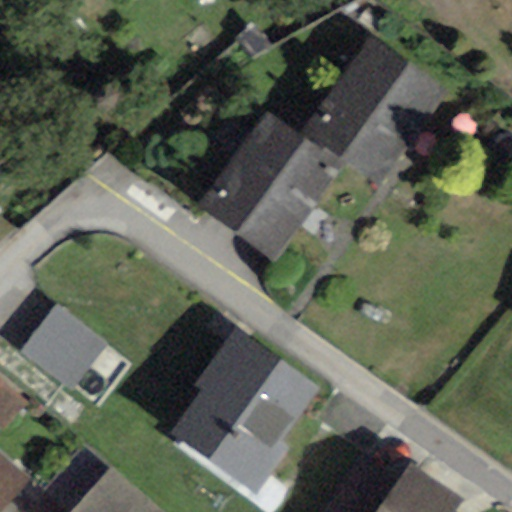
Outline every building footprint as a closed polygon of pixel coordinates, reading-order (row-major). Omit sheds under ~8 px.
[(198,216),(272,267),(341,169),(375,193),(443,96),(369,45),(300,145),(265,120),(198,216)] [(107,345),(58,309),(24,356),(73,392),(107,345)] [(317,397),(234,337),(196,390),(202,395),(170,440),(254,501),(285,458),(277,452),(317,397)] [(0,463),(0,511),(10,511),(30,487),(0,463)] [(459,511),(462,509),(411,473),(384,511),(459,511)] [(144,511),(102,477),(71,511),(144,511)]
